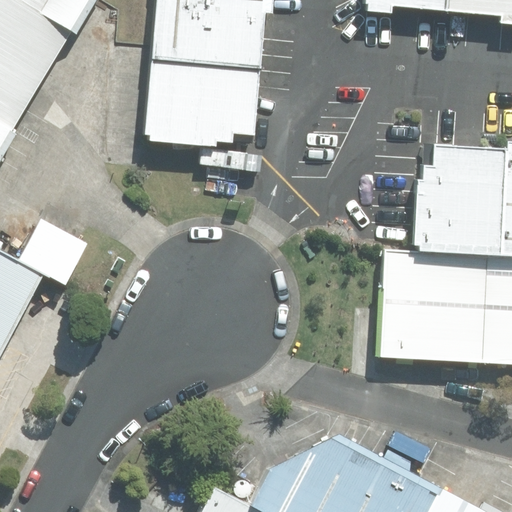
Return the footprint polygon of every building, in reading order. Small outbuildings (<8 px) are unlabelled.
[(0,0),(0,367),(41,283),(0,260),(0,155),(82,0),(0,0)] [(252,0),(148,0),(138,149),(242,156),(252,0)] [(511,0),(331,0),(331,14),(511,26),(511,0)] [(511,157),(418,152),(412,248),(374,247),(367,359),(511,369),(511,157)] [(94,239),(44,213),(21,257),(71,283),(94,239)] [(468,511),(336,442),(266,476),(247,511),(206,489),(193,511),(468,511)]
